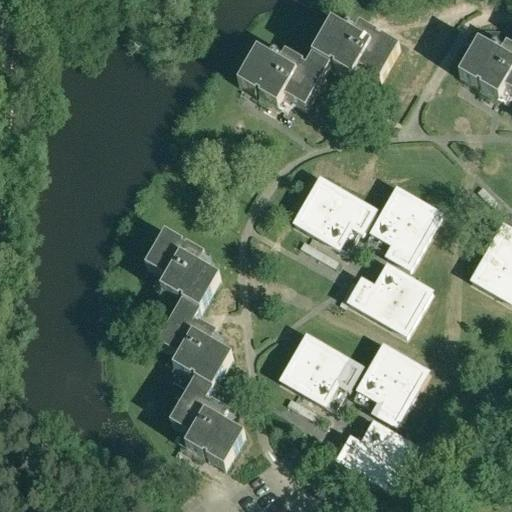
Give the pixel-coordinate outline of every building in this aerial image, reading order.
[(333,27),(313,62),(316,63),(330,71),(332,72),(333,70),(336,72),(335,74),(337,75),(338,76),(353,84),(356,79),(361,81),(364,76),(365,77),(367,78),(381,86),(401,52),(383,42),(382,44),(378,42),(379,40),(361,29),(360,31),(355,40),(351,38),(349,37),(344,34),(343,33),(333,27)] [(464,74),(460,81),(463,83),(476,91),(477,89),(483,92),(482,94),(484,95),(485,96),(491,99),(500,104),(503,99),(508,102),(511,97),(511,51),(508,49),(501,60),(498,58),(496,57),(491,54),(490,53),(480,48),(464,74)] [(259,56),(239,90),(242,92),(244,93),(255,99),(256,97),(262,101),(261,102),(263,104),(264,104),(267,106),(279,113),(282,108),(287,110),(290,105),(291,106),(293,107),(307,115),(324,84),(327,81),(331,73),(332,72),(330,71),(316,63),(313,62),(308,70),(307,72),(304,70),(305,68),(287,58),(285,60),(281,68),(277,66),(275,65),(270,62),(269,62),(259,56)] [(376,216),(320,184),(295,229),(348,259),(360,238),(363,239),(376,216)] [(366,247),(388,259),(386,262),(410,275),(442,219),(397,194),(366,247)] [(511,234),(503,230),(472,285),(511,308),(511,234)] [(167,238),(147,272),(163,281),(164,281),(177,258),(200,271),(202,267),(206,261),(188,250),(187,252),(184,250),(185,248),(167,238)] [(164,281),(161,286),(161,287),(166,289),(162,295),(177,304),(180,305),(181,304),(185,306),(184,307),(186,309),(199,316),(202,318),(214,298),(216,293),(222,284),(209,276),(206,274),(200,271),(177,258),(164,281)] [(350,309),(406,341),(432,296),(379,266),(366,287),(364,286),(350,309)] [(178,317),(159,350),(175,359),(176,360),(189,337),(212,350),(215,346),(219,339),(214,337),(201,329),(199,331),(196,329),(197,327),(202,318),(199,316),(186,309),(184,307),(179,316),(178,317)] [(176,360),(173,365),(178,368),(174,374),(190,382),(193,384),(194,382),(197,384),(196,386),(198,387),(211,395),(214,397),(234,362),(221,355),(218,353),(212,350),(189,337),(176,360)] [(282,385),(300,396),(334,416),(347,394),(350,396),(363,372),(307,340),(282,385)] [(384,351),(369,376),(353,404),(375,416),(373,419),(397,433),(429,377),(384,351)] [(190,396),(171,429),(187,438),(188,438),(201,415),(225,429),(227,425),(231,418),(213,407),(212,409),(208,407),(209,405),(214,397),(211,395),(198,387),(196,386),(191,395),(190,396)] [(188,438),(185,444),(190,447),(187,452),(202,461),(205,463),(206,461),(209,463),(208,465),(211,466),(220,472),(223,473),(227,475),(235,461),(246,441),(233,433),(230,432),(225,429),(201,415),(188,438)] [(366,424),(354,444),(354,445),(351,443),(338,467),(393,499),(419,454),(366,424)]
